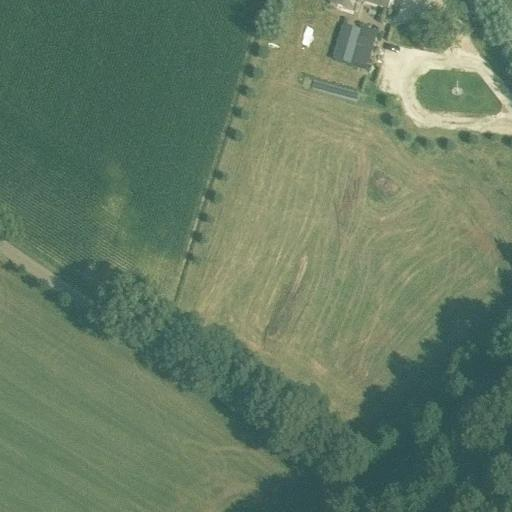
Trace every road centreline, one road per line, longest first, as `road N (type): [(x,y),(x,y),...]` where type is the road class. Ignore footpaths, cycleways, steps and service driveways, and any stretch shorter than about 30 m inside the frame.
road 1 (unclassified): [(374,511),(298,448),(0,244)]
road 2 (tertiary): [(385,511),(511,387)]
